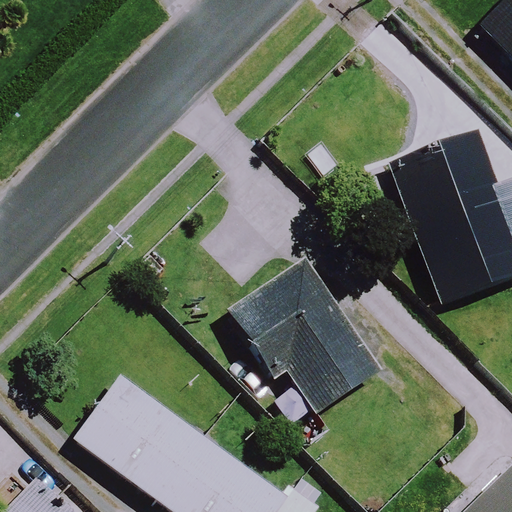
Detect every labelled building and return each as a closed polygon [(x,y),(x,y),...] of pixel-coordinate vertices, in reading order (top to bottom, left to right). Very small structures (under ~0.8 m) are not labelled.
[(511,10),(478,44),(511,78),(511,10)] [(511,187),(491,195),(471,139),(381,172),(433,314),(511,285),(511,187)] [(367,383),(296,275),(221,325),(264,390),(275,383),(304,426),(367,383)] [(488,406),(456,373),(412,416),(444,449),(488,406)] [(273,511),(277,508),(113,387),(68,449),(153,511),(273,511)] [(40,511),(25,496),(8,511),(40,511)]
